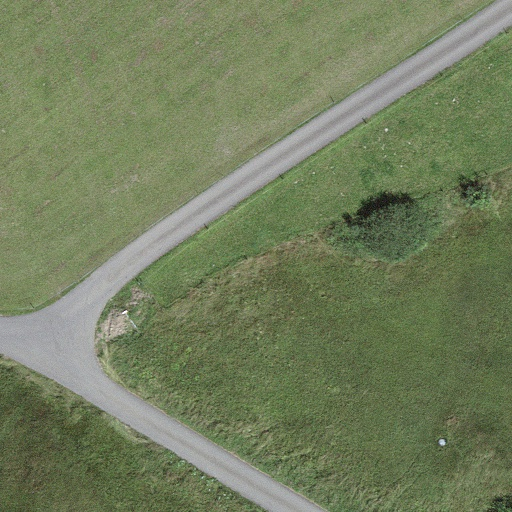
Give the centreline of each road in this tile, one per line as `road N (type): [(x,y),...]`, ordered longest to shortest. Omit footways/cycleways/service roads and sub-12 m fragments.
road 1 (track): [(511,3),(135,253),(25,348)]
road 2 (track): [(300,511),(25,348)]
